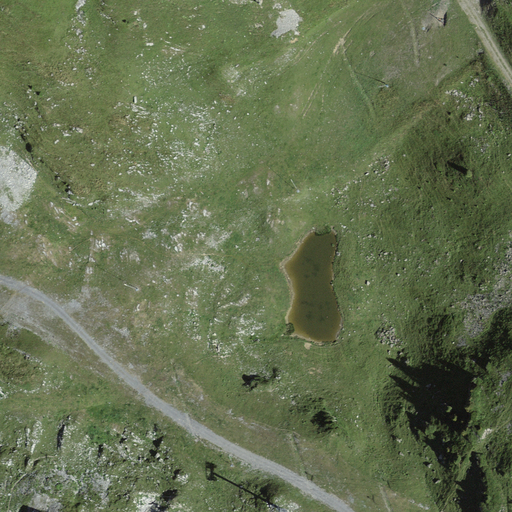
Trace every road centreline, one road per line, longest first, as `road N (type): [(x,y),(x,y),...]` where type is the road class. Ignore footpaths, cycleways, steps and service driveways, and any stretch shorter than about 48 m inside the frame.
road 1 (track): [(18,286),(80,234),(138,222),(268,167),(348,38),(391,0)]
road 2 (track): [(18,286),(62,314),(135,387),(219,446),(338,511)]
